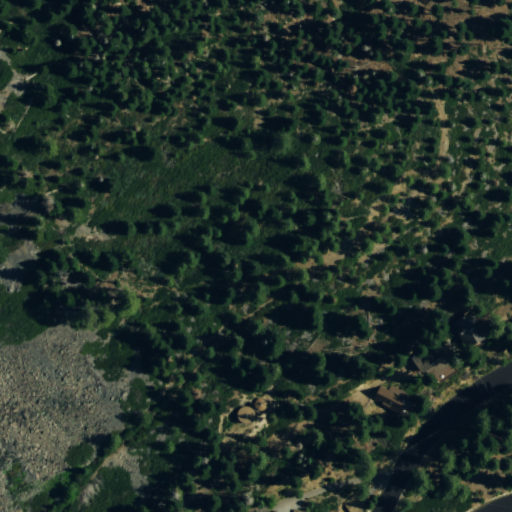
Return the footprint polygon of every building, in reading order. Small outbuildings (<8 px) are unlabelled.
[(450,322),(462,348),(482,339),(470,313),(450,322)] [(407,359),(419,374),(422,371),(428,378),(430,377),(436,384),(452,371),(441,356),(433,362),(422,348),(407,359)] [(370,401),(395,415),(404,399),(401,397),(404,393),(389,385),(386,389),(379,385),(370,401)] [(251,423),(250,407),(235,408),(236,423),(251,423)] [(346,511),(341,504),(356,494),(365,507),(357,511),(346,511)]
